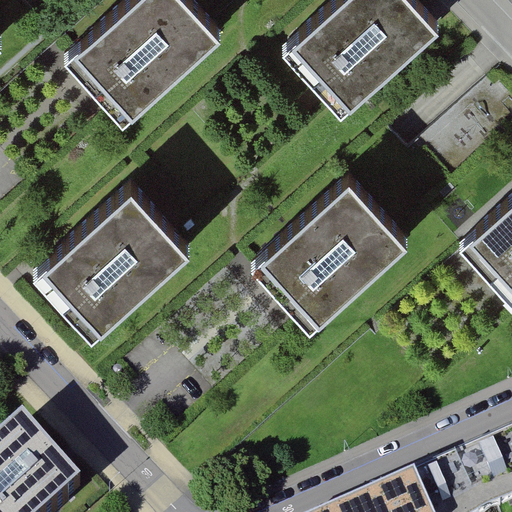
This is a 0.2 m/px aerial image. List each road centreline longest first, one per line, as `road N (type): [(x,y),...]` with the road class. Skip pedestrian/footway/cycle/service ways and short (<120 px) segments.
road 1 (tertiary): [(0,324),(177,511)]
road 2 (residential): [(511,406),(277,511)]
